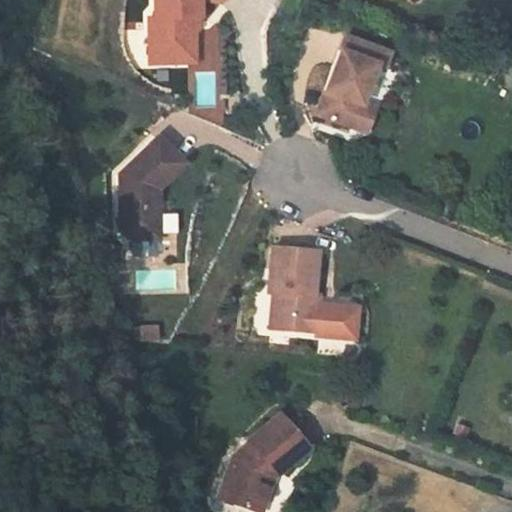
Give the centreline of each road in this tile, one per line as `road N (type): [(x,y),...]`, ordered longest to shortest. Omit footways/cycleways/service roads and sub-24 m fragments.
road 1 (residential): [(511,262),(292,178)]
road 2 (unknown): [(308,439),(351,440),(511,498)]
